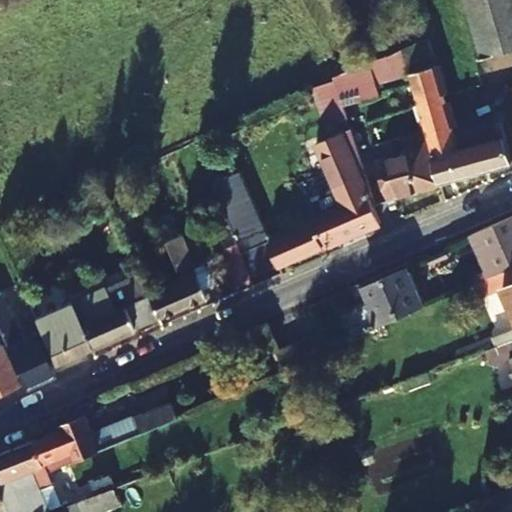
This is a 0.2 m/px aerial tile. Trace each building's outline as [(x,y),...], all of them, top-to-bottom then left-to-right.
[(511,0),(466,0),(484,60),(511,50),(511,0)] [(511,163),(511,154),(508,140),(463,152),(458,135),(433,38),(407,50),(435,156),(438,166),(443,185),(511,163)] [(377,86),(413,75),(407,50),(378,64),(372,67),(377,86)] [(463,152),(508,140),(503,122),(458,135),(463,152)] [(435,166),(438,166),(435,156),(430,138),(407,145),(410,156),(390,162),(395,177),(384,180),(392,209),(399,206),(397,200),(441,187),(435,166)] [(351,242),(381,224),(375,206),(356,162),(334,173),(347,205),(316,220),(318,225),(326,245),(348,238),(351,242)] [(511,215),(471,233),(489,274),(511,265),(511,264),(511,215)] [(269,282),(255,247),(246,223),(234,228),(240,243),(257,287),(269,282)] [(274,244),(282,264),(326,245),(318,225),(274,244)] [(150,295),(159,317),(207,296),(204,289),(215,285),(208,267),(197,272),(183,235),(166,241),(182,281),(154,293),(150,295)] [(272,240),(255,247),(269,282),(286,274),(282,264),(274,244),(272,240)] [(0,270),(14,302),(24,298),(0,241),(0,270)] [(257,287),(240,243),(224,250),(242,293),(257,287)] [(374,325),(422,304),(407,268),(362,287),(374,325)] [(145,273),(92,294),(101,317),(150,295),(154,293),(145,273)] [(511,282),(501,288),(511,315),(511,282)] [(101,317),(92,294),(38,316),(58,363),(95,346),(86,323),(101,317)] [(95,346),(159,317),(150,295),(101,317),(86,323),(95,346)] [(56,374),(38,332),(26,338),(19,324),(4,331),(28,386),(56,374)] [(275,348),(285,372),(333,353),(322,329),(275,348)] [(488,363),(507,357),(511,355),(511,351),(508,340),(483,349),(488,363)] [(1,346),(0,347),(0,389),(17,382),(1,346)] [(84,413),(35,437),(44,459),(73,447),(77,457),(177,416),(170,400),(91,428),(84,413)] [(0,490),(3,497),(16,492),(20,490),(19,486),(14,473),(44,460),(44,459),(35,437),(0,450),(0,490)] [(14,473),(19,486),(50,474),(44,460),(14,473)] [(100,511),(102,511),(101,511),(108,511),(107,509),(144,495),(136,476),(42,511),(100,511)] [(511,483),(468,499),(473,511),(477,511),(511,499),(511,483)] [(0,511),(8,511),(7,509),(3,497),(0,490),(0,511)] [(21,504),(16,492),(3,497),(7,509),(21,504)]
